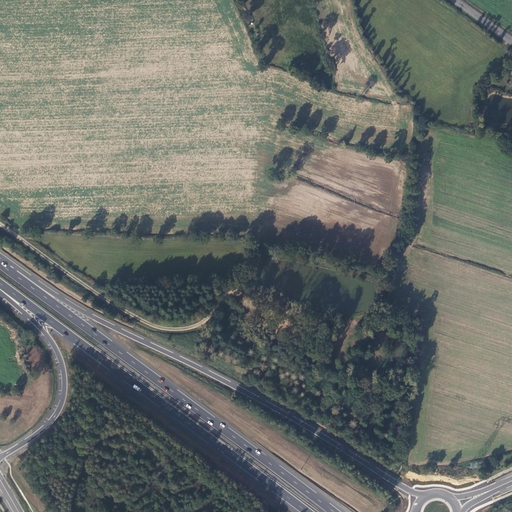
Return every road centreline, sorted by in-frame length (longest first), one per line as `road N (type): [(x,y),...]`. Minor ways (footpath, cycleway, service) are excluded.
road 1 (trunk): [(421,501),(230,383),(67,303),(0,257)]
road 2 (trunk): [(333,511),(0,264)]
road 3 (trunk): [(0,282),(307,511)]
road 4 (track): [(0,223),(153,325),(198,327),(226,295)]
road 5 (trunk): [(0,291),(48,337),(64,379),(51,419),(0,457)]
